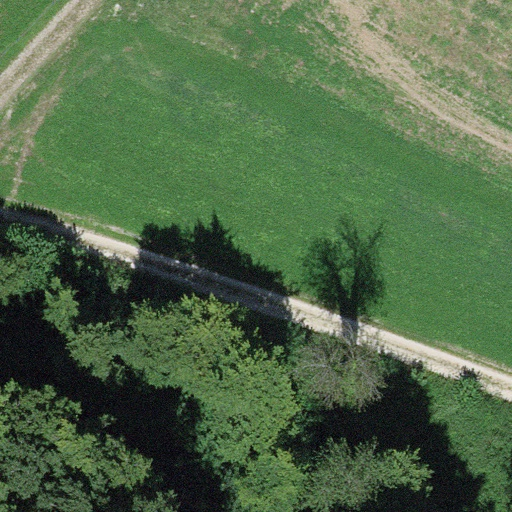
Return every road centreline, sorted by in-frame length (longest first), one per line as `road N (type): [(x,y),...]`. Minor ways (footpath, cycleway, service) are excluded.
road 1 (track): [(0,229),(315,320),(511,394)]
road 2 (track): [(0,426),(107,511)]
road 3 (track): [(0,90),(82,0)]
